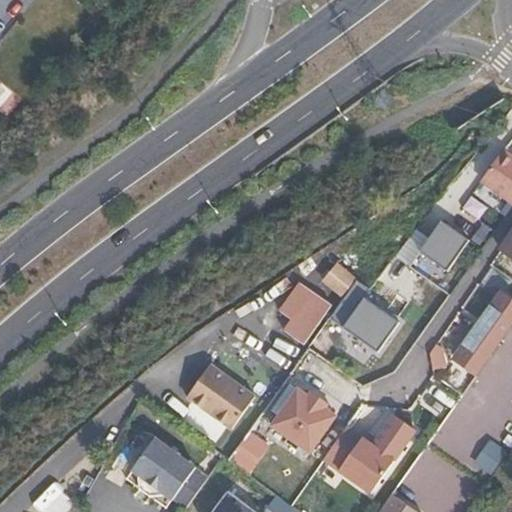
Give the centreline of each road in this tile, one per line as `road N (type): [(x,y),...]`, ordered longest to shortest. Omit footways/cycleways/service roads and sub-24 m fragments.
road 1 (secondary): [(0,347),(387,56)]
road 2 (secondary): [(227,97),(0,266)]
road 3 (secondary): [(359,0),(227,97)]
road 4 (residential): [(387,56),(458,45),(511,65)]
